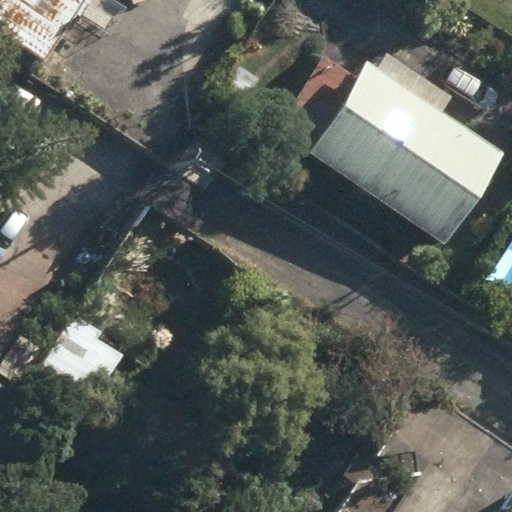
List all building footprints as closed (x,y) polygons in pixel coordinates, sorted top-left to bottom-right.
[(0,0),(0,51),(39,78),(90,0),(0,0)] [(313,162),(446,247),(504,159),(441,120),(450,107),(389,67),(380,80),(368,71),(360,86),(328,65),(284,132),(318,153),(313,162)] [(230,87),(249,99),(260,84),(241,71),(230,87)] [(495,251),(511,262),(511,260),(511,238),(505,235),(495,251)] [(20,413),(120,477),(154,424),(104,392),(122,363),(73,331),(20,413)] [(0,377),(16,389),(40,357),(24,346),(0,377)] [(0,426),(17,403),(0,390),(0,426)]
